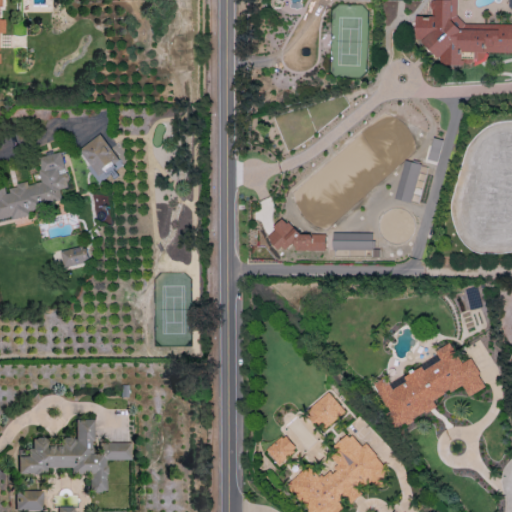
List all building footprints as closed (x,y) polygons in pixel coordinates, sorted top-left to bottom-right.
[(511,23),(487,24),(482,29),(464,29),(464,23),(456,15),(456,0),(433,0),(426,6),(436,16),(416,16),(416,39),(420,39),(437,57),(441,57),(448,65),(462,65),(462,52),(474,52),(474,64),(481,64),(494,52),(511,52),(511,23)] [(76,150),(95,180),(121,164),(102,133),(76,150)] [(0,217),(12,215),(13,219),(30,215),(29,211),(44,208),(43,203),(62,199),(60,189),(69,187),(62,151),(37,157),(42,182),(28,185),(28,182),(6,187),(6,188),(0,189),(0,217)] [(411,202),(421,164),(405,160),(394,198),(411,202)] [(373,232),(333,233),(333,250),(373,249),(373,232)] [(90,262),(86,245),(61,250),(64,267),(90,262)] [(397,427),(437,407),(434,399),(463,385),(468,395),(486,387),(471,358),(461,363),(451,342),(435,350),(440,360),(434,362),(433,360),(403,375),(406,382),(392,389),(386,377),(375,382),(397,427)] [(345,411),(328,391),(306,412),(323,431),(345,411)] [(18,475),(44,474),(46,469),(70,468),(70,475),(88,475),(88,493),(105,493),(105,461),(129,461),(129,443),(98,443),(98,453),(92,453),(92,439),(93,435),(93,421),(74,421),(75,440),(71,439),(57,439),(55,445),(34,439),(32,439),(32,443),(27,458),(18,458),(18,475)] [(266,450),(279,465),(297,449),(284,434),(266,450)] [(371,442),(362,446),(352,434),(342,439),(335,445),(337,451),(332,455),(336,465),(326,473),(319,477),(311,467),(303,470),(287,483),(289,489),(306,507),(308,511),(338,511),(344,508),(342,504),(361,495),(362,494),(360,489),(387,480),(371,442)] [(15,511),(42,511),(42,491),(15,491),(15,511)]
